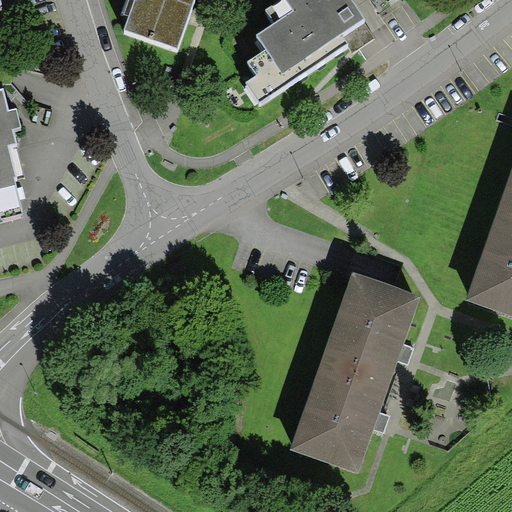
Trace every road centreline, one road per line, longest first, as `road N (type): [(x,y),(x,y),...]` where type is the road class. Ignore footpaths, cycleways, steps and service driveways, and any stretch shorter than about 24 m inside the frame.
road 1 (residential): [(159,236),(343,121),(511,0)]
road 2 (residential): [(78,0),(159,236)]
road 3 (residential): [(0,365),(68,300),(159,236)]
